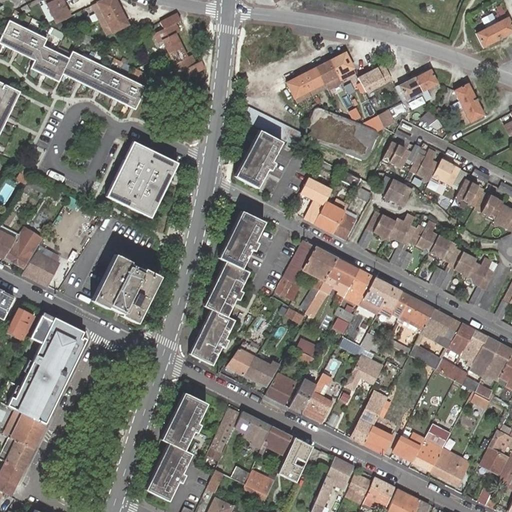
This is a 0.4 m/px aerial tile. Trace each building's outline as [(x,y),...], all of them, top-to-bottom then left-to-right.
[(0,0),(0,2),(4,4),(11,8),(12,8),(14,8),(16,7),(20,1),(20,0),(0,0)] [(57,0),(53,3),(46,6),(49,12),(46,13),(49,18),(52,17),(54,21),(60,17),(68,13),(66,9),(62,10),(60,6),(64,5),(61,0),(57,0)] [(104,18),(120,9),(116,2),(114,0),(102,0),(97,3),(92,5),(99,20),(104,18)] [(11,8),(4,4),(1,10),(9,14),(12,8),(11,8)] [(124,26),(127,24),(124,17),(120,9),(104,18),(112,32),(124,26)] [(491,26),(499,40),(499,39),(508,34),(511,32),(511,27),(507,17),(506,18),(504,11),(503,12),(494,16),(488,20),(489,21),(492,25),(491,26)] [(60,17),(54,21),(55,24),(66,19),(69,17),(68,13),(60,17)] [(177,14),(168,18),(170,23),(174,31),(176,34),(179,32),(175,24),(180,21),(177,14)] [(487,28),(491,26),(492,25),(489,21),(488,20),(487,16),(482,19),(487,28)] [(104,18),(99,20),(107,34),(112,32),(104,18)] [(170,23),(168,18),(159,23),(163,29),(153,34),(156,40),(158,39),(174,31),(170,23)] [(55,24),(49,27),(51,27),(64,34),(68,36),(73,34),(66,19),(55,24)] [(45,39),(9,21),(0,38),(0,43),(34,60),(30,68),(58,81),(61,73),(134,109),(144,88),(72,52),(68,59),(55,52),(42,46),(45,39)] [(487,28),(475,34),(481,45),(483,47),(489,44),(498,40),(499,40),(491,26),(487,28)] [(175,34),(176,34),(174,31),(158,39),(156,40),(157,43),(161,40),(167,53),(178,47),(180,46),(175,34)] [(80,35),(77,41),(86,45),(87,46),(90,39),(80,35)] [(178,47),(167,53),(173,64),(169,66),(171,70),(174,68),(189,60),(188,58),(186,58),(180,46),(178,47)] [(351,69),(352,68),(346,57),(345,54),(337,58),(330,62),(337,76),(344,73),(351,69)] [(193,68),(195,72),(204,68),(201,61),(195,64),(191,56),(188,58),(189,60),(193,68)] [(174,68),(171,70),(173,75),(183,70),(186,77),(195,72),(193,68),(189,60),(174,68)] [(337,76),(330,62),(322,66),(315,69),(317,72),(322,83),(326,90),(341,82),(340,82),(337,76)] [(383,65),(371,71),(373,73),(384,67),(383,65)] [(384,67),(373,73),(378,84),(379,85),(390,79),(384,67)] [(317,72),(315,69),(308,73),(301,76),(308,91),(309,90),(311,95),(318,92),(315,87),(322,83),(317,72)] [(344,73),(337,76),(340,82),(354,75),(351,69),(344,73)] [(414,77),(413,77),(421,92),(425,89),(437,84),(437,83),(431,72),(430,70),(423,73),(414,78),(414,77)] [(371,71),(357,78),(363,91),(364,92),(379,85),(378,84),(373,73),(371,71)] [(308,91),(301,76),(293,80),(286,84),(288,87),(293,98),(308,91)] [(158,81),(150,77),(145,86),(154,90),(158,81)] [(421,92),(413,77),(413,78),(404,83),(398,86),(399,88),(405,100),(415,94),(420,92),(421,92)] [(0,129),(19,92),(0,83),(0,129)] [(461,107),(476,99),(475,99),(470,90),(467,83),(465,85),(454,91),(453,91),(459,101),(450,106),(452,111),(456,109),(457,109),(461,106),(461,107)] [(425,89),(421,92),(420,92),(425,102),(430,99),(425,89)] [(293,98),(296,103),(311,96),(308,91),(293,98)] [(425,102),(420,92),(415,94),(420,104),(425,102)] [(481,117),(484,115),(480,109),(476,100),(477,100),(476,99),(461,107),(461,106),(457,109),(456,109),(465,126),(470,123),(470,122),(481,117)] [(401,102),(391,106),(394,113),(404,110),(401,102)] [(116,104),(113,110),(126,117),(129,111),(116,104)] [(247,107),(241,119),(288,142),(295,146),(301,133),(247,107)] [(370,128),(317,108),(315,108),(313,110),(303,133),(304,136),(305,138),(361,160),(365,160),(367,158),(376,136),(376,132),(375,130),(370,128)] [(427,109),(418,117),(427,126),(435,117),(427,109)] [(511,111),(509,113),(511,118),(511,120),(503,124),(503,125),(505,124),(511,120),(511,111)] [(511,120),(505,124),(503,125),(507,134),(511,131),(511,120)] [(393,136),(403,141),(406,135),(396,130),(395,133),(393,136)] [(260,132),(236,178),(256,188),(263,174),(265,171),(266,169),(269,170),(273,163),(270,162),(280,143),(260,132)] [(123,160),(105,196),(106,197),(149,218),(167,181),(168,178),(172,170),(175,163),(160,156),(148,150),(132,142),(128,149),(124,157),(123,160)] [(381,160),(391,165),(400,147),(390,142),(381,160)] [(413,146),(407,158),(412,161),(418,152),(420,149),(413,146)] [(400,147),(391,165),(401,170),(407,158),(410,151),(400,147)] [(431,177),(438,163),(432,160),(436,153),(428,149),(426,153),(424,156),(419,153),(409,171),(429,181),(431,177)] [(440,159),(438,163),(431,177),(451,187),(452,183),(459,171),(460,169),(440,159)] [(0,178),(8,166),(9,165),(3,162),(0,167),(0,178)] [(314,200),(304,219),(314,224),(325,202),(328,197),(331,190),(314,182),(320,170),(313,166),(307,178),(299,193),(314,200)] [(30,177),(31,176),(20,170),(13,181),(24,187),(30,177)] [(488,176),(475,170),(473,176),(485,182),(488,176)] [(466,175),(459,171),(452,183),(459,187),(464,179),(466,175)] [(358,179),(344,172),(342,178),(355,185),(358,179)] [(382,183),(378,190),(384,193),(390,180),(385,177),(382,183)] [(44,194),(49,186),(31,178),(23,192),(26,194),(30,187),(40,193),(38,196),(41,197),(44,194)] [(342,178),(340,180),(354,186),(355,185),(342,178)] [(402,207),(411,189),(392,179),(382,197),(402,207)] [(473,207),(482,191),(483,189),(464,179),(459,187),(454,197),(473,207)] [(354,186),(340,180),(339,182),(346,185),(353,189),(354,186)] [(499,189),(511,195),(511,188),(502,183),(499,189)] [(49,186),(44,194),(45,195),(48,190),(57,196),(61,190),(49,185),(49,186)] [(356,187),(352,194),(366,202),(370,195),(356,187)] [(57,202),(59,197),(57,196),(48,190),(45,195),(57,202)] [(502,202),(482,191),(473,207),(472,210),(493,220),(501,204),(502,202)] [(325,202),(314,224),(332,234),(343,212),(346,206),(337,202),(334,207),(332,206),(335,201),(328,197),(325,202)] [(492,222),(511,232),(511,230),(511,209),(501,204),(493,220),(492,222)] [(385,239),(387,236),(394,221),(375,211),(365,229),(385,239)] [(212,311),(190,355),(210,365),(220,346),(223,348),(226,341),(223,339),(232,321),(225,317),(231,305),(232,303),(234,298),(237,300),(241,293),(238,291),(247,272),(240,269),(247,255),(247,253),(249,249),(252,251),(256,243),(253,242),(262,222),(242,212),(220,259),(224,261),(227,262),(205,307),(210,309),(212,311)] [(343,212),(332,234),(334,235),(344,240),(354,221),(342,215),(344,212),(343,212)] [(387,236),(407,245),(416,228),(410,225),(414,217),(406,214),(402,221),(396,218),(394,221),(387,236)] [(407,245),(428,254),(437,234),(431,232),(435,224),(428,220),(424,228),(418,225),(416,228),(407,245)] [(0,231),(15,239),(18,235),(0,225),(0,231)] [(24,227),(5,257),(22,268),(41,238),(24,227)] [(0,256),(3,258),(15,239),(0,231),(0,256)] [(363,247),(369,234),(363,232),(358,244),(363,247)] [(448,263),(455,247),(457,244),(437,234),(428,254),(448,263)] [(323,281),(336,258),(313,246),(302,241),(283,277),(274,292),(290,300),(298,286),(294,283),(298,275),(301,269),(305,271),(310,274),(319,279),(323,281)] [(475,258),(455,247),(448,263),(446,267),(466,277),(474,262),(475,258)] [(41,254),(57,263),(60,257),(44,248),(41,254)] [(397,265),(404,252),(398,248),(391,262),(397,265)] [(35,252),(21,273),(46,285),(57,263),(41,254),(35,252)] [(410,255),(404,252),(397,265),(403,268),(410,255)] [(116,256),(93,302),(106,308),(107,307),(120,314),(120,316),(132,322),(144,300),(148,292),(153,282),(155,278),(156,276),(143,269),(142,271),(128,264),(129,262),(116,256)] [(480,288),(490,270),(487,269),(491,261),(484,257),(480,265),(474,262),(466,277),(464,280),(480,288)] [(348,287),(358,269),(336,258),(323,281),(318,290),(311,303),(312,303),(306,312),(309,314),(315,305),(323,292),(327,295),(331,287),(329,286),(333,279),(342,283),(348,287)] [(364,295),(374,278),(367,274),(358,269),(348,287),(351,289),(358,292),(356,295),(362,299),(364,295)] [(431,282),(436,285),(442,272),(437,269),(431,282)] [(493,272),(490,270),(480,288),(484,290),(493,272)] [(442,272),(436,285),(442,287),(448,274),(442,272)] [(391,287),(374,278),(364,295),(377,302),(375,305),(380,308),(391,287)] [(319,279),(317,279),(300,307),(306,310),(318,290),(323,281),(319,279)] [(338,290),(342,283),(333,279),(329,286),(331,287),(338,290)] [(502,299),(507,302),(511,293),(511,281),(511,282),(502,299)] [(398,318),(409,296),(399,291),(391,287),(380,308),(378,312),(381,313),(383,310),(398,318)] [(0,318),(2,320),(13,298),(1,292),(1,291),(0,290),(0,318)] [(472,303),(479,291),(477,290),(471,303),(472,303)] [(483,293),(479,291),(472,303),(476,306),(483,293)] [(377,302),(364,295),(362,299),(359,306),(361,307),(365,300),(375,305),(377,302)] [(421,333),(434,309),(409,296),(398,318),(396,322),(407,328),(411,320),(419,324),(415,332),(420,335),(421,333)] [(495,315),(499,317),(506,304),(501,302),(495,315)] [(288,306),(282,315),(291,320),(296,311),(290,308),(288,306)] [(333,314),(349,321),(352,313),(337,306),(333,314)] [(23,317),(25,313),(17,309),(6,330),(12,333),(16,335),(19,336),(21,338),(30,321),(23,317)] [(450,343),(461,323),(434,309),(421,333),(420,335),(413,349),(411,351),(409,356),(420,362),(432,368),(435,370),(440,361),(440,360),(431,355),(431,356),(417,348),(423,335),(434,341),(438,334),(445,338),(445,339),(450,343)] [(50,322),(52,318),(42,313),(40,317),(50,322)] [(329,328),(341,334),(347,322),(335,316),(329,328)] [(0,403),(22,414),(44,424),(85,340),(83,333),(82,333),(82,332),(52,318),(50,322),(40,317),(31,334),(42,339),(33,357),(23,352),(0,397),(0,403)] [(407,328),(415,332),(419,324),(411,320),(407,328)] [(460,356),(474,330),(461,323),(450,343),(447,348),(451,350),(458,354),(457,355),(460,356)] [(470,367),(486,336),(474,330),(460,356),(468,360),(466,364),(470,367)] [(359,346),(342,337),(337,345),(359,358),(360,356),(370,361),(374,354),(368,351),(376,337),(367,332),(359,346)] [(447,348),(450,343),(445,339),(445,338),(438,334),(434,341),(447,348)] [(483,374),(499,343),(486,336),(470,367),(480,371),(479,372),(483,374)] [(275,341),(268,337),(259,350),(266,354),(275,341)] [(298,337),(293,348),(309,355),(314,345),(298,337)] [(411,351),(388,339),(386,344),(388,345),(409,356),(411,351)] [(241,376),(254,357),(252,356),(253,355),(250,353),(253,348),(243,342),(238,349),(225,368),(226,368),(232,371),(235,373),(241,376)] [(500,373),(511,350),(511,349),(499,343),(483,374),(481,378),(484,380),(487,374),(497,380),(498,378),(500,373)] [(287,355),(310,366),(314,359),(292,348),(287,355)] [(451,350),(447,348),(445,351),(458,358),(460,356),(457,355),(458,354),(451,350)] [(511,350),(500,373),(506,376),(505,379),(507,381),(506,382),(504,386),(511,389),(511,350)] [(255,358),(254,357),(241,376),(247,379),(250,380),(257,383),(265,387),(278,365),(272,362),(270,365),(262,362),(259,359),(255,358)] [(358,359),(351,372),(345,385),(352,389),(359,377),(372,384),(381,367),(370,361),(364,358),(363,361),(358,359)] [(453,368),(440,361),(435,370),(447,378),(453,368)] [(447,378),(454,381),(461,385),(465,377),(466,375),(453,368),(447,378)] [(301,413),(321,423),(332,402),(318,395),(324,384),(326,386),(331,378),(322,373),(316,385),(313,391),(312,392),(310,396),(301,413)] [(506,376),(500,373),(498,378),(506,382),(507,381),(505,379),(506,376)] [(264,395),(284,405),(295,383),(276,374),(264,395)] [(461,385),(473,392),(474,392),(478,385),(465,377),(461,385)] [(316,385),(303,378),(300,384),(313,391),(316,385)] [(288,407),(301,413),(310,396),(312,392),(313,391),(300,384),(297,390),(288,407)] [(478,385),(474,392),(487,399),(490,394),(491,392),(478,385)] [(340,392),(338,402),(345,404),(348,394),(340,392)] [(169,444),(182,451),(192,431),(195,432),(198,425),(195,424),(205,404),(185,394),(162,441),(166,443),(169,444)] [(350,438),(362,444),(372,426),(382,407),(385,401),(386,398),(378,394),(377,397),(372,395),(350,438)] [(470,401),(480,406),(483,399),(474,394),(470,401)] [(385,401),(382,407),(387,410),(390,404),(385,401)] [(238,412),(227,408),(210,446),(206,455),(209,456),(215,459),(214,462),(218,463),(219,461),(223,452),(220,451),(232,425),(238,412)] [(326,424),(335,427),(341,414),(332,410),(326,424)] [(252,416),(242,411),(241,414),(235,427),(234,428),(244,433),(246,428),(252,416)] [(241,414),(238,412),(232,425),(235,427),(241,414)] [(15,440),(32,449),(44,424),(22,414),(10,438),(15,440)] [(450,414),(443,426),(450,429),(457,417),(450,414)] [(271,426),(252,416),(246,428),(258,434),(256,437),(254,442),(262,446),(262,445),(265,438),(271,426)] [(511,430),(502,425),(500,430),(508,434),(511,430)] [(291,436),(271,426),(265,438),(262,445),(282,454),(291,436)] [(362,444),(382,455),(391,436),(377,429),(372,426),(362,444)] [(506,435),(496,429),(486,448),(487,448),(479,465),(497,474),(506,457),(499,454),(495,452),(502,437),(505,438),(506,435)] [(411,463),(429,472),(441,448),(427,441),(429,438),(430,438),(432,434),(428,431),(424,439),(411,463)] [(442,431),(438,439),(444,442),(448,434),(442,431)] [(392,452),(411,463),(424,439),(412,433),(408,441),(400,436),(392,452)] [(506,441),(508,436),(506,435),(505,438),(502,437),(495,452),(499,454),(506,441)] [(0,459),(4,462),(21,471),(32,449),(15,440),(10,438),(7,437),(0,451),(0,459)] [(304,442),(294,437),(278,471),(296,480),(310,449),(302,446),(304,442)] [(179,482),(183,475),(180,474),(189,454),(182,451),(169,444),(147,491),(167,500),(176,481),(179,482)] [(441,448),(429,472),(448,481),(458,486),(469,463),(460,457),(441,448)] [(511,450),(510,456),(509,459),(500,475),(498,479),(507,484),(510,479),(511,476),(511,450)] [(353,467),(334,457),(326,476),(334,480),(336,481),(344,486),(353,467)] [(497,474),(499,475),(508,458),(506,457),(497,474)] [(508,458),(499,475),(500,475),(509,459),(508,458)] [(0,486),(11,492),(21,471),(4,462),(0,471),(0,486)] [(247,480),(249,474),(235,467),(233,471),(231,477),(245,484),(247,480)] [(223,475),(215,471),(206,489),(214,494),(223,475)] [(272,484),(250,473),(249,474),(247,480),(259,485),(257,491),(267,495),(271,486),(272,484)] [(362,477),(355,473),(352,478),(353,479),(349,486),(356,490),(361,491),(359,495),(362,496),(364,493),(367,486),(359,482),(362,477)] [(334,480),(326,476),(315,500),(311,509),(310,511),(320,511),(322,508),(323,506),(328,495),(328,492),(332,485),(334,480)] [(370,481),(362,477),(359,482),(367,486),(370,481)] [(394,487),(373,477),(366,496),(363,502),(366,504),(369,498),(379,503),(386,505),(394,487)] [(334,480),(332,485),(342,490),(344,486),(336,481),(334,480)] [(0,491),(9,496),(11,492),(0,486),(0,491)] [(413,511),(419,500),(396,489),(385,511),(413,511)] [(477,502),(485,506),(491,493),(483,489),(477,502)] [(267,495),(257,491),(256,490),(251,499),(254,504),(261,507),(267,496),(267,495)] [(361,491),(356,490),(353,497),(358,500),(359,497),(361,498),(362,496),(359,495),(361,491)] [(214,498),(207,511),(231,511),(233,507),(214,498)] [(369,498),(366,504),(377,508),(379,503),(369,498)] [(424,511),(428,505),(419,500),(413,511),(424,511)]
